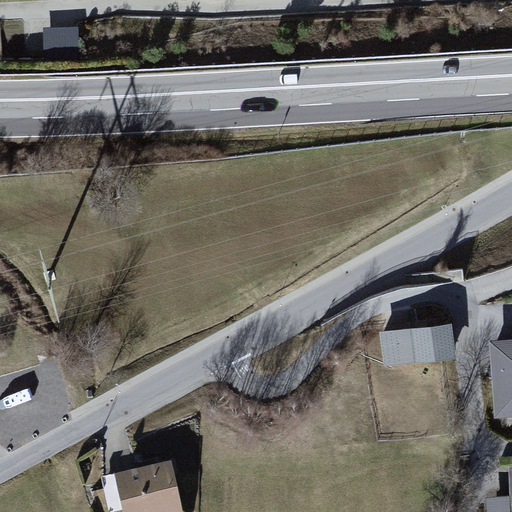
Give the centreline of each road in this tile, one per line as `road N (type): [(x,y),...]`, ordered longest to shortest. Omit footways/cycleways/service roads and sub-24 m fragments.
road 1 (trunk): [(0,108),(511,86)]
road 2 (residential): [(511,0),(10,12)]
road 3 (residential): [(232,352),(257,379),(296,377),(352,318),(463,289),(486,456),(467,511)]
road 4 (residential): [(511,195),(232,352)]
road 5 (residential): [(232,352),(0,474)]
